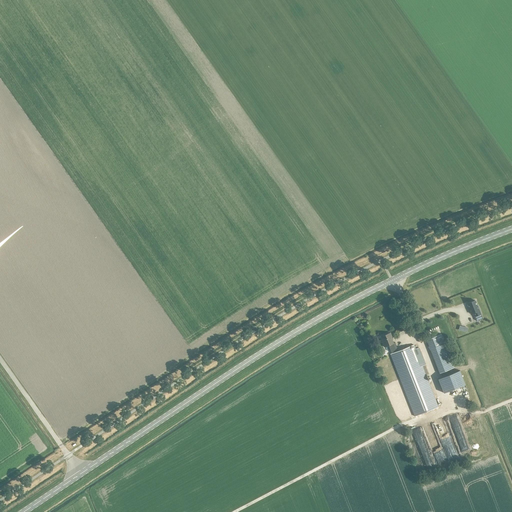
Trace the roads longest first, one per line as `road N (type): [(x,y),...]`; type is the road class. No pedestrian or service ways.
road 1 (secondary): [(23,511),(309,324),(511,229)]
road 2 (track): [(445,407),(233,511)]
road 3 (track): [(0,357),(79,474)]
